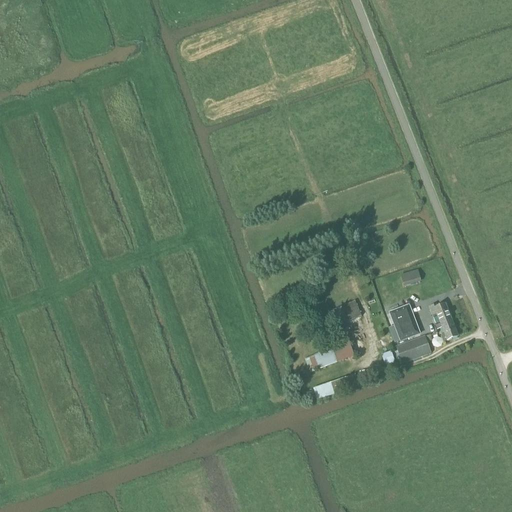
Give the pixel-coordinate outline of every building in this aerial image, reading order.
[(418,271),(401,275),(404,286),(420,282),(418,271)] [(355,302),(330,313),(336,328),(361,318),(355,302)] [(452,322),(445,305),(437,308),(436,305),(429,308),(432,317),(437,315),(440,324),(441,326),(452,322)] [(410,306),(389,314),(401,343),(421,336),(410,306)] [(435,327),(436,331),(442,328),(444,333),(441,334),(442,337),(441,337),(443,343),(458,337),(452,322),(441,326),(440,324),(435,327)] [(381,356),(385,367),(395,364),(394,362),(400,360),(402,365),(431,354),(425,338),(396,348),(397,352),(391,354),(391,353),(381,356)] [(331,349),(305,360),(310,374),(354,358),(349,342),(331,348),(331,349)] [(355,375),(313,390),(317,401),(359,387),(355,375)]
